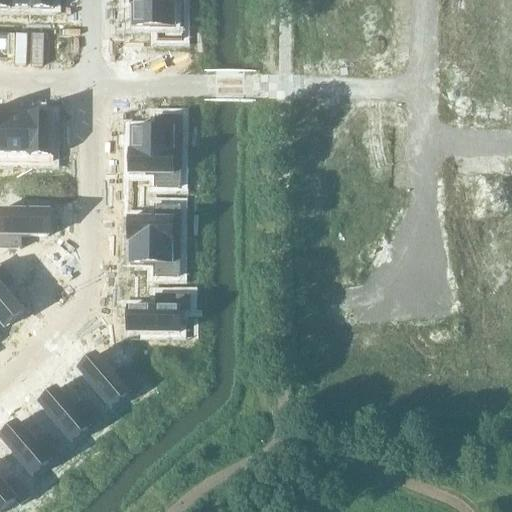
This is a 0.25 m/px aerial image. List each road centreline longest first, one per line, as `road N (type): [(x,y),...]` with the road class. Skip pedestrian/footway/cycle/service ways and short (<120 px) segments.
road 1 (residential): [(87,86),(85,295),(73,320),(0,386)]
road 2 (residential): [(418,85),(87,86)]
road 3 (residential): [(418,85),(427,303),(318,306)]
